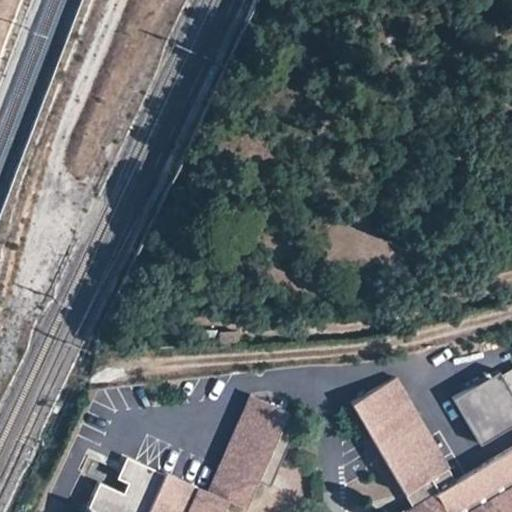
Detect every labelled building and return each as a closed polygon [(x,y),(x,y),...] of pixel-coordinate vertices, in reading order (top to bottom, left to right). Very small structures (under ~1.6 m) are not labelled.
[(511,378),(502,384),(507,392),(511,400),(511,378)] [(502,384),(499,379),(478,392),(485,405),(507,392),(502,384)] [(453,474),(397,385),(352,411),(407,502),(453,474)] [(511,511),(511,400),(507,392),(485,405),(478,392),(455,405),(483,451),(511,433),(511,457),(460,487),(417,511),(511,511)] [(206,493),(231,504),(244,510),(256,483),(269,489),(276,474),(263,468),(287,415),(250,398),(206,493)] [(98,484),(87,509),(93,511),(227,511),(231,504),(206,493),(164,474),(162,479),(125,462),(119,474),(130,479),(122,495),(98,484)] [(417,511),(460,487),(453,474),(407,502),(413,511),(417,511)]
